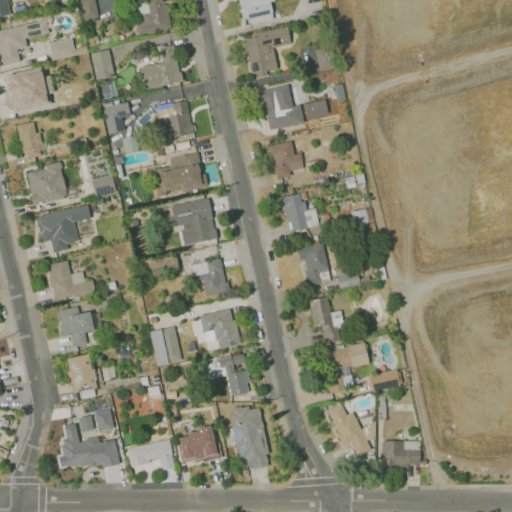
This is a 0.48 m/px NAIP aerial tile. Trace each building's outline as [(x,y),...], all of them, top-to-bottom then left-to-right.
[(0,0),(0,15),(9,14),(5,0),(0,0)] [(93,0),(98,17),(83,20),(79,0),(93,0)] [(171,27),(136,34),(130,0),(160,0),(162,5),(166,4),(171,27)] [(237,0),(242,19),(247,17),(248,23),(272,18),(268,0),(237,0)] [(45,18),(0,28),(0,59),(1,64),(18,60),(16,48),(25,46),(23,38),(48,32),(45,18)] [(286,24),(250,32),(251,37),(244,39),(251,72),(256,71),(257,76),(266,74),(265,71),(277,68),(272,48),(290,44),(286,24)] [(47,42),(51,59),(86,52),(85,46),(73,48),(71,37),(47,42)] [(182,81),(142,90),(137,66),(162,61),(159,47),(172,44),(178,71),(180,71),(182,81)] [(113,76),(95,79),(89,52),(107,49),(113,76)] [(33,72),(4,78),(11,111),(41,104),(39,94),(30,96),(27,84),(35,82),(33,72)] [(330,85),(333,100),(343,98),(340,83),(330,85)] [(288,85),(271,88),(275,114),(267,115),(269,128),(302,122),(299,103),(291,104),(288,85)] [(323,98),(302,103),(305,118),(326,114),(323,98)] [(192,133),(169,137),(170,141),(163,142),(158,117),(172,114),(170,103),(185,100),(192,133)] [(126,102),(102,107),(107,133),(123,130),(120,117),(129,115),(126,102)] [(30,123),(16,127),(25,160),(41,156),(39,151),(44,149),(42,142),(40,142),(38,133),(33,134),(30,123)] [(186,141),(174,143),(175,150),(187,147),(186,141)] [(289,142),(268,146),(275,178),(289,175),(288,170),(302,167),(299,152),(292,154),(289,142)] [(171,145),(163,147),(164,153),(172,150),(171,145)] [(206,186),(180,192),(180,189),(174,190),(173,187),(162,190),(157,170),(171,167),(170,160),(195,154),(199,171),(203,173),(206,186)] [(120,155),(111,157),(113,164),(115,164),(118,177),(122,176),(119,163),(121,162),(120,155)] [(58,160),(42,164),(43,167),(25,171),(32,205),(62,198),(65,194),(58,160)] [(75,183),(84,181),(80,167),(62,171),(68,197),(78,195),(75,183)] [(90,179),(93,196),(114,191),(111,174),(90,179)] [(296,193),(279,197),(285,221),(288,220),(291,232),(319,225),(314,208),(304,210),(302,201),(298,202),(296,193)] [(217,238),(182,246),(178,228),(174,229),(169,205),(208,197),(217,238)] [(86,204),(37,214),(39,224),(37,225),(39,232),(40,232),(42,241),(49,239),(52,251),(66,248),(65,242),(76,240),(72,222),(89,218),(86,204)] [(364,208),(349,211),(352,227),(366,225),(364,208)] [(327,212),(320,214),(323,223),(330,220),(327,212)] [(137,226),(131,227),(129,218),(136,217),(137,226)] [(298,258),(296,248),(320,243),(326,270),(317,272),(319,281),(306,284),(303,269),(306,269),(303,258),(298,258)] [(178,270),(151,275),(148,260),(175,254),(178,270)] [(227,289),(203,295),(200,280),(193,282),(188,264),(219,257),(227,289)] [(65,260),(45,264),(54,303),(65,300),(64,297),(93,290),(91,280),(71,284),(65,260)] [(337,287),(333,268),(353,264),(357,283),(337,287)] [(324,295),(307,299),(313,326),(320,325),(324,345),(339,341),(335,325),(331,326),(324,295)] [(76,305),(56,309),(62,336),(68,335),(71,346),(85,343),(83,331),(92,329),(88,311),(77,313),(76,305)] [(239,343),(216,348),(215,340),(204,343),(198,315),(229,309),(231,319),(234,318),(239,343)] [(159,312),(147,314),(148,324),(161,322),(159,312)] [(173,325),(148,331),(156,365),(181,360),(173,325)] [(362,342),(346,345),(350,366),(366,363),(362,342)] [(247,391),(229,395),(225,375),(209,379),(205,360),(241,352),(243,361),(232,363),(233,371),(244,369),(247,382),(245,383),(247,391)] [(86,353),(65,358),(72,392),(95,387),(93,380),(90,381),(90,379),(95,378),(92,367),(90,368),(89,362),(85,363),(84,361),(88,361),(86,353)] [(368,374),(371,390),(398,385),(395,369),(368,374)] [(157,375),(149,377),(150,383),(158,382),(157,375)] [(338,403),(326,409),(343,444),(350,441),(356,454),(367,448),(363,440),(373,435),(373,421),(359,428),(351,412),(344,415),(338,403)] [(269,466),(250,470),(249,462),(245,463),(243,456),(237,457),(229,425),(234,424),(233,419),(229,420),(228,413),(231,412),(230,408),(239,405),(248,404),(249,408),(258,406),(269,454),(266,454),(269,466)] [(108,408),(93,412),(93,414),(77,417),(80,432),(96,428),(97,431),(112,428),(108,408)] [(74,422),(62,425),(64,438),(61,438),(62,443),(60,444),(62,455),(57,456),(59,465),(70,463),(71,465),(80,463),(80,466),(102,462),(103,464),(117,462),(112,438),(99,441),(98,436),(82,439),(78,441),(74,422)] [(217,456),(212,427),(177,433),(182,462),(217,456)] [(173,467),(168,438),(125,446),(128,465),(158,459),(160,469),(173,467)] [(381,439),(380,465),(418,466),(418,440),(381,439)]
